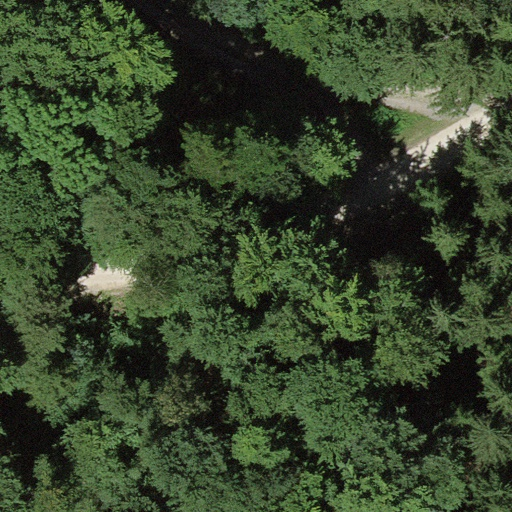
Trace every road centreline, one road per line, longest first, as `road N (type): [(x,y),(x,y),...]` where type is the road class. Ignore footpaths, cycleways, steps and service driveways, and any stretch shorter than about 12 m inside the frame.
road 1 (track): [(0,259),(100,286),(371,215),(511,118)]
road 2 (track): [(511,106),(286,75),(168,0)]
road 3 (track): [(286,75),(371,215)]
